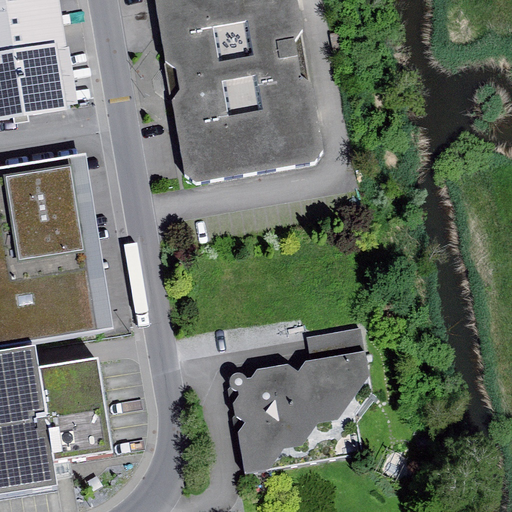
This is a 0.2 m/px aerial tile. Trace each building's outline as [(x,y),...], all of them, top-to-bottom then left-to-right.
[(60,0),(0,0),(0,59),(58,50),(68,49),(60,0)] [(155,0),(167,63),(176,69),(180,91),(173,101),(186,174),(197,182),(316,162),(324,149),(313,83),(301,77),(295,44),(304,31),(298,0),(155,0)] [(341,32),(330,34),(334,54),(345,51),(341,32)] [(68,49),(58,50),(66,107),(78,105),(70,49),(68,49)] [(58,50),(0,59),(0,122),(67,112),(66,107),(58,50)] [(88,156),(0,170),(0,346),(115,329),(88,156)] [(308,338),(311,361),(365,352),(362,329),(308,338)] [(36,346),(0,351),(0,495),(56,487),(52,461),(112,451),(98,360),(40,369),(36,346)] [(239,396),(233,404),(236,417),(246,424),(238,434),(246,475),(361,454),(356,415),(372,395),(370,377),(365,352),(311,361),(306,362),(299,372),(288,365),(257,370),(251,379),(248,380),(246,377),(242,374),(238,374),(235,374),(231,377),(230,380),(229,382),(230,385),(232,388),(234,391),(237,392),(239,392),(239,396)]
